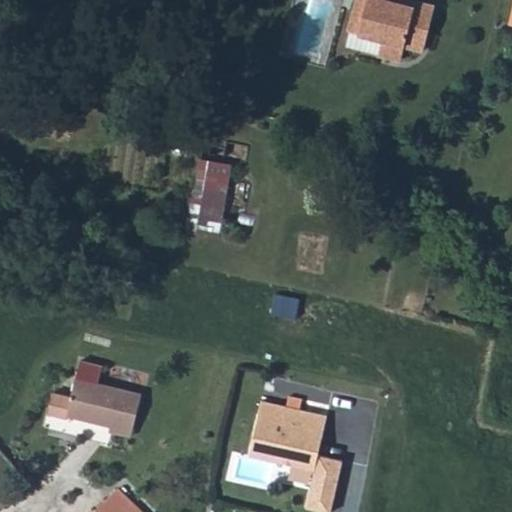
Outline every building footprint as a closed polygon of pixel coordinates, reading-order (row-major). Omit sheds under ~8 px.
[(354,0),(351,14),(360,16),(355,33),(379,39),(376,53),(399,60),(403,44),(424,50),(436,2),(426,0),(413,0),(413,3),(399,0),(354,0)] [(360,16),(351,14),(346,31),(355,33),(360,16)] [(229,166),(195,160),(188,202),(201,204),(196,232),(218,235),(229,166)] [(57,395),(52,416),(62,419),(71,421),(72,417),(115,426),(114,431),(137,436),(147,394),(102,384),(106,368),(84,363),(75,398),(57,395)] [(253,414),(244,452),(309,467),(322,413),(281,404),(277,420),(253,414)] [(117,486),(108,494),(89,509),(91,511),(138,511),(140,510),(137,507),(117,486)]
